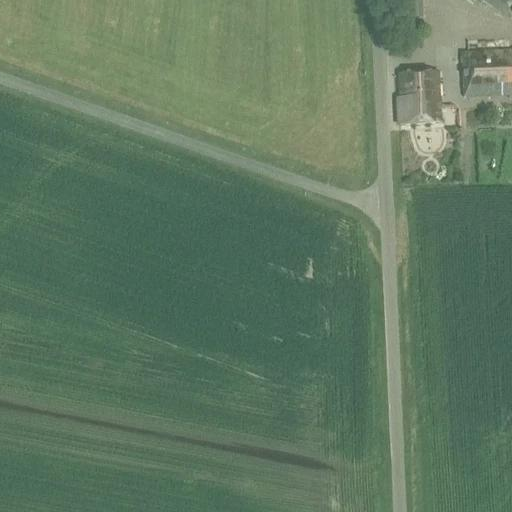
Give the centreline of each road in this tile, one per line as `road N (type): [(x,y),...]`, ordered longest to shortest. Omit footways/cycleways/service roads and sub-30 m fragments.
road 1 (unclassified): [(387,211),(0,78)]
road 2 (unclassified): [(402,511),(387,211)]
road 3 (unclassified): [(387,211),(377,0)]
